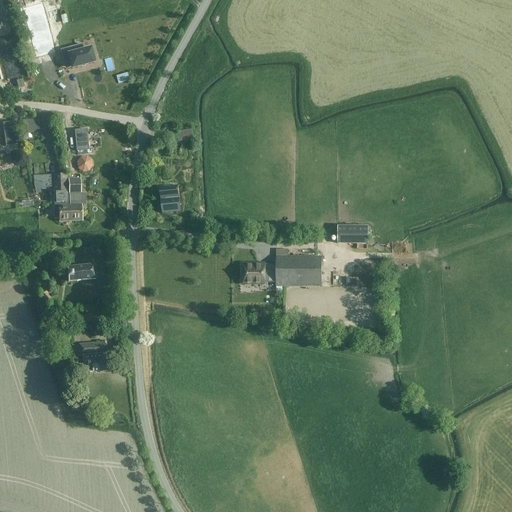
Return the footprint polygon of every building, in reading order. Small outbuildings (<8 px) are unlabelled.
[(22,9),(35,57),(55,52),(42,4),(22,9)] [(75,48),(62,51),(64,58),(70,56),(73,69),(96,63),(92,50),(76,54),(75,48)] [(128,73),(117,76),(119,84),(130,81),(128,73)] [(6,147),(18,145),(15,122),(3,123),(6,147)] [(193,129),(183,131),(185,142),(195,140),(193,129)] [(87,141),(86,134),(85,134),(82,135),(82,130),(74,131),(75,135),(76,149),(86,148),(86,141),(87,141)] [(91,160),(86,157),(80,158),(77,163),(77,169),(82,173),(89,172),(93,166),(91,160)] [(41,187),(51,187),(51,176),(34,177),(34,186),(35,195),(41,194),(41,187)] [(69,222),(82,221),(81,206),(82,205),(84,204),(85,202),(86,201),(86,199),(86,198),(85,196),(84,195),(82,194),(81,193),(80,179),(69,179),(69,194),(68,194),(69,222)] [(66,194),(65,180),(53,180),(55,202),(62,201),(62,206),(58,206),(58,207),(58,222),(69,222),(68,194),(66,194)] [(178,185),(160,187),(162,213),(181,211),(178,185)] [(368,227),(337,227),(337,243),(368,244),(368,227)] [(321,287),(322,257),(276,256),(276,265),(264,265),(264,264),(243,264),(243,284),(264,284),(264,282),(276,282),(276,287),(321,287)] [(67,268),(69,282),(95,279),(93,265),(67,268)] [(42,295),(47,302),(51,299),(45,292),(42,295)] [(80,345),(81,358),(84,358),(85,373),(108,371),(107,344),(80,345)]
